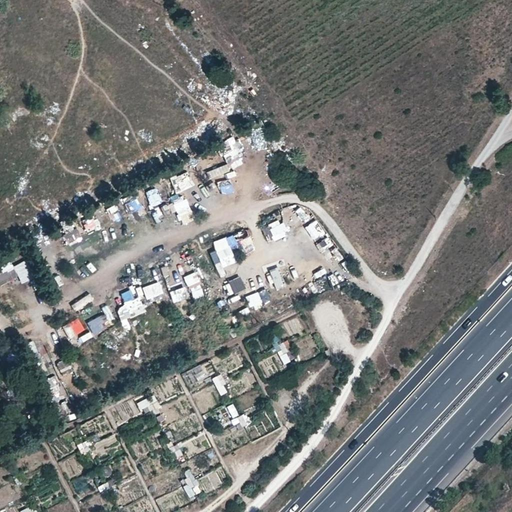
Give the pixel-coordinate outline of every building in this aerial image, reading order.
[(25,102),(7,112),(15,128),(34,118),(25,102)] [(10,154),(28,140),(20,129),(1,142),(10,154)] [(215,240),(219,259),(229,257),(225,238),(215,240)] [(217,249),(211,251),(217,277),(223,276),(217,249)] [(275,344),(282,364),(293,359),(286,340),(275,344)] [(82,454),(90,449),(85,440),(77,445),(82,454)] [(180,473),(190,495),(200,491),(190,469),(180,473)] [(97,485),(99,492),(110,489),(107,482),(97,485)]
